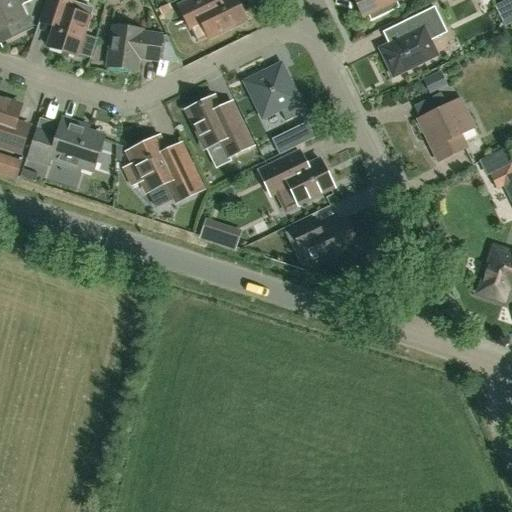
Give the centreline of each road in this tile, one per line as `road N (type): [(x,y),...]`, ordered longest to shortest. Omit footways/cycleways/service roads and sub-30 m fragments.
road 1 (unclassified): [(433,344),(0,203)]
road 2 (residential): [(433,344),(419,261),(302,24)]
road 3 (residential): [(302,24),(142,102),(119,104),(0,64)]
